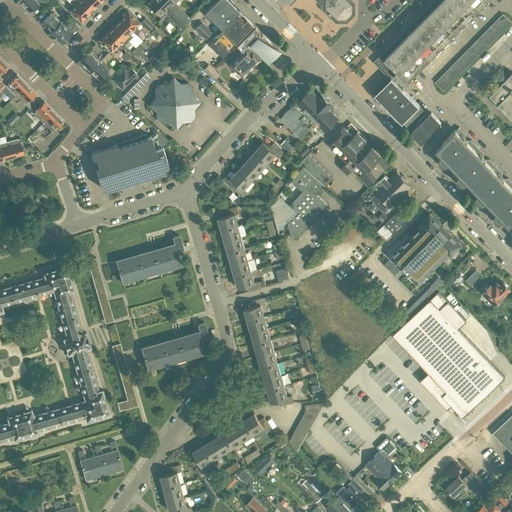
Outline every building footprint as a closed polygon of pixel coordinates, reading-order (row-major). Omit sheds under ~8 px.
[(39,0),(23,0),(21,2),(29,10),(39,0)] [(88,14),(78,3),(74,0),(70,4),(74,7),(71,10),(74,13),(74,14),(76,16),(77,16),(81,21),(88,14)] [(88,0),(74,0),(78,3),(88,14),(95,7),(88,0)] [(165,0),(150,0),(147,3),(160,15),(164,11),(180,27),(190,18),(183,11),(180,14),(165,0)] [(165,0),(180,14),(183,11),(178,7),(179,6),(174,1),(174,0),(165,0)] [(221,29),(239,11),(227,0),(216,0),(204,13),(221,29)] [(346,19),(352,13),(352,4),(347,0),(325,0),(326,7),(328,10),(327,12),(333,18),(335,16),(337,19),(346,19)] [(444,0),(429,16),(426,16),(415,28),(415,30),(410,34),(404,40),(393,52),(390,52),(383,59),(383,63),(394,75),(405,86),(448,43),(483,7),(489,0),(444,0)] [(52,7),(48,3),(43,8),(47,12),(52,7)] [(52,31),(59,23),(56,20),(59,17),(53,11),(43,22),(52,31)] [(214,36),(216,38),(209,45),(222,58),(225,55),(236,44),(254,26),(239,11),(221,29),(214,36)] [(121,19),(132,30),(135,33),(142,26),(136,20),(136,19),(134,17),(133,17),(128,12),(121,19)] [(503,13),(499,18),(507,26),(511,22),(503,13)] [(145,17),(140,21),(140,22),(149,31),(154,26),(145,17)] [(507,26),(499,18),(495,22),(503,30),(507,26)] [(121,19),(114,26),(129,40),(132,36),(129,33),(132,30),(121,19)] [(61,22),(59,23),(52,31),(49,33),(60,44),(72,33),(71,32),(77,26),(72,21),(66,27),(61,22)] [(212,31),(201,22),(195,29),(205,39),(212,31)] [(503,30),(495,22),(490,26),(499,34),(503,30)] [(114,26),(108,33),(118,43),(119,43),(121,41),(125,44),(129,40),(114,26)] [(260,32),(254,26),(236,44),(241,50),(245,47),(246,48),(250,53),(255,48),(261,54),(268,61),(275,54),(275,53),(278,50),(278,49),(273,48),(275,46),(261,33),(260,34),(259,33),(260,32)] [(499,34),(490,26),(486,30),(495,39),(499,34)] [(151,32),(155,37),(160,32),(155,27),(151,32)] [(495,39),(486,30),(482,35),(490,43),(495,39)] [(108,33),(101,40),(106,45),(108,48),(109,48),(111,50),(114,47),(118,51),(122,47),(119,43),(118,43),(108,33)] [(482,35),(478,39),(486,47),(490,43),(482,35)] [(478,39),(473,43),(482,52),(486,47),(478,39)] [(136,47),(141,52),(145,47),(140,43),(136,47)] [(482,52),(473,43),(469,48),(478,56),(482,52)] [(90,71),(99,61),(94,55),(100,49),(95,44),(92,47),(89,50),(88,50),(77,61),(88,72),(90,71)] [(141,52),(136,47),(131,51),(136,56),(141,52)] [(250,53),(246,48),(229,65),(242,78),(261,59),(258,57),(261,54),(255,48),(250,53)] [(478,56),(469,48),(465,52),(473,60),(478,56)] [(126,51),(122,55),(126,60),(131,55),(126,51)] [(465,52),(461,56),(469,65),(473,60),(465,52)] [(469,65),(461,56),(457,60),(465,69),(469,65)] [(195,69),(200,64),(192,57),(187,63),(195,69)] [(103,58),(99,61),(90,71),(98,79),(110,68),(105,64),(107,62),(103,58)] [(457,60),(452,65),(461,73),(465,69),(457,60)] [(208,73),(212,68),(208,64),(203,68),(208,73)] [(452,65),(448,69),(456,77),(461,73),(452,65)] [(123,68),(113,79),(122,88),(136,73),(131,69),(128,72),(123,68)] [(218,74),(212,68),(208,73),(214,79),(218,74)] [(448,69),(444,73),(452,82),(456,77),(448,69)] [(511,72),(489,96),(498,104),(511,117),(511,72)] [(444,73),(440,78),(448,86),(452,82),(444,73)] [(6,86),(2,91),(10,99),(14,94),(15,95),(26,84),(17,74),(6,85),(6,86)] [(98,83),(107,91),(114,84),(104,76),(98,83)] [(182,121),(188,121),(188,118),(192,115),(192,114),(194,114),(194,108),(200,101),(193,95),(193,87),(188,83),(179,83),(173,77),(167,84),(158,85),(154,90),(155,98),(149,104),(156,110),(156,119),(161,123),(169,122),(176,128),(182,121)] [(375,93),(374,94),(402,122),(420,106),(392,77),(391,78),(389,80),(385,83),(382,87),(383,88),(376,95),(375,94),(376,94),(375,93)] [(448,86),(440,78),(435,82),(444,90),(448,86)] [(26,84),(15,95),(24,104),(36,93),(26,84)] [(289,126),(322,94),(321,93),(317,97),(310,89),(297,102),(298,103),(294,106),(281,118),(289,126)] [(334,107),(322,94),(289,126),(298,135),(306,127),(309,129),(317,122),(329,112),(331,110),(334,107)] [(43,122),(54,111),(44,102),(36,109),(37,110),(34,114),(43,122)] [(0,114),(2,116),(12,125),(20,117),(15,112),(9,118),(4,113),(7,109),(4,106),(0,109),(0,114)] [(338,118),(331,110),(329,112),(317,122),(321,127),(318,129),(322,133),(325,130),(325,131),(338,118)] [(54,111),(43,122),(51,130),(54,127),(55,128),(63,120),(54,111)] [(490,111),(487,114),(492,119),(495,116),(490,111)] [(414,129),(421,136),(426,136),(430,133),(441,122),(431,112),(426,117),(424,115),(417,122),(419,124),(414,129)] [(367,140),(361,134),(358,131),(356,133),(350,127),(351,125),(347,129),(345,127),(344,127),(343,127),(342,128),(341,129),(342,130),(343,132),(330,145),(346,162),(341,167),(344,170),(369,146),(365,142),(367,140)] [(511,181),(508,177),(505,177),(504,178),(501,175),(502,175),(502,172),(496,165),(497,165),(496,165),(496,164),(496,165),(490,158),(487,158),(486,159),(483,156),(484,156),(484,152),(478,146),(477,146),(471,139),(468,139),(467,140),(465,137),(466,133),(460,127),(459,127),(454,131),(443,142),(442,140),(438,140),(434,143),(434,148),(441,154),(440,155),(441,155),(439,157),(439,161),(443,165),(447,165),(449,164),(450,164),(459,173),(458,174),(459,174),(457,176),(457,180),(461,184),(466,184),(467,183),(468,183),(478,192),(477,193),(476,195),(476,199),(479,203),(484,203),(486,202),(487,202),(496,211),(495,212),(496,212),(494,214),(494,218),(498,222),(502,222),(504,221),(505,221),(508,223),(511,223),(511,181)] [(25,135),(30,140),(37,134),(32,129),(25,135)] [(106,191),(153,176),(165,172),(164,168),(169,167),(162,147),(168,139),(157,129),(150,136),(117,147),(116,143),(102,148),(104,154),(95,157),(98,166),(95,167),(101,188),(105,187),(106,191)] [(6,142),(10,157),(23,153),(20,143),(19,143),(18,139),(6,142)] [(285,139),(281,143),(281,144),(288,151),(293,146),(285,139)] [(0,159),(10,157),(6,142),(0,144),(0,159)] [(255,151),(268,162),(276,153),(279,155),(283,151),(273,142),(269,146),(263,142),(255,151)] [(311,149),(306,143),(298,151),(303,157),(311,149)] [(369,146),(344,170),(347,173),(352,168),(368,185),(390,164),(388,166),(380,157),(382,156),(373,146),(371,148),(369,146)] [(268,162),(255,151),(247,160),(260,171),(268,162)] [(304,167),(314,158),(309,153),(299,163),(303,166),(304,167)] [(309,172),(318,163),(314,158),(304,167),(309,172)] [(260,171),(247,160),(239,169),(252,180),(260,171)] [(315,176),(323,168),(318,163),(309,172),(315,176)] [(304,167),(303,166),(291,180),(302,191),(292,203),(310,219),(311,218),(314,218),(327,204),(317,194),(319,192),(321,192),(323,190),(322,188),(325,185),(320,181),(315,176),(309,172),(304,167)] [(328,173),(323,168),(315,176),(320,181),(328,173)] [(252,180),(239,169),(231,178),(237,183),(233,188),(243,197),(247,192),(244,189),(252,180)] [(375,192),(376,193),(373,196),(375,202),(376,204),(380,207),(385,210),(389,206),(390,207),(411,186),(397,171),(388,179),(384,175),(373,186),(377,190),(375,192)] [(325,185),(333,178),(328,173),(320,181),(325,185)] [(275,184),(279,188),(284,182),(280,178),(275,184)] [(279,188),(275,184),(269,190),(274,194),(279,188)] [(49,203),(46,191),(41,193),(45,204),(49,203)] [(270,204),(278,231),(289,219),(291,220),(288,224),(291,236),(295,239),(309,224),(308,221),(310,219),(292,203),(290,205),(279,194),(270,204)] [(221,229),(238,225),(235,214),(239,213),(237,206),(224,209),(226,215),(218,218),(221,229)] [(404,221),(396,212),(384,224),(392,233),(404,221)] [(397,239),(385,251),(372,264),(378,270),(381,268),(407,294),(448,252),(450,255),(461,244),(430,213),(419,224),(421,226),(403,244),(397,239)] [(241,236),(238,225),(221,229),(225,241),(241,236)] [(175,245),(117,262),(120,273),(121,279),(122,281),(123,281),(122,279),(129,277),(129,279),(137,277),(137,275),(143,273),(144,275),(152,273),(151,271),(158,269),(159,271),(159,269),(165,267),(166,269),(174,267),(173,265),(180,263),(181,265),(181,264),(177,249),(182,248),(183,248),(179,235),(173,237),(175,245)] [(245,248),(241,236),(225,241),(228,252),(245,248)] [(248,259),(245,248),(228,252),(231,264),(248,259)] [(96,257),(88,260),(90,268),(91,270),(99,267),(96,257)] [(251,271),(248,259),(231,264),(235,275),(251,271)] [(51,283),(70,277),(67,266),(43,273),(44,277),(49,292),(53,290),(51,283)] [(289,278),(286,268),(277,271),(279,281),(289,278)] [(465,280),(470,285),(481,274),(476,269),(465,280)] [(251,271),(235,275),(238,287),(246,285),(248,291),(261,287),(259,281),(254,282),(251,271)] [(121,279),(120,273),(111,276),(113,282),(121,279)] [(49,292),(44,277),(33,280),(37,295),(49,292)] [(74,291),(70,277),(51,283),(53,290),(55,296),(70,292),(74,291)] [(37,295),(33,280),(21,284),(25,299),(37,295)] [(483,290),(482,292),(494,304),(509,288),(502,281),(500,284),(497,281),(492,285),(490,284),(489,285),(486,281),(480,287),(483,290)] [(25,299),(21,284),(9,287),(13,302),(25,299)] [(13,302),(9,287),(0,289),(0,300),(1,305),(13,302)] [(73,303),(70,292),(55,296),(58,308),(73,303)] [(248,321),(264,316),(261,305),(265,304),(263,297),(250,301),(252,307),(244,309),(248,321)] [(393,333),(465,409),(494,382),(495,384),(505,375),(450,317),(458,309),(448,299),(440,306),(431,297),(393,333)] [(73,303),(58,308),(61,320),(76,315),(73,303)] [(76,315),(61,320),(65,331),(80,327),(76,315)] [(268,328),(264,316),(248,321),(251,332),(268,328)] [(200,333),(142,350),(145,360),(147,366),(147,369),(148,369),(147,367),(154,365),(155,367),(163,364),(162,362),(169,361),(169,362),(177,360),(177,358),(183,356),(184,358),(184,356),(191,354),(191,356),(199,354),(199,352),(205,350),(206,352),(207,352),(202,336),(207,335),(208,335),(204,322),(198,324),(200,333)] [(80,327),(65,331),(67,338),(63,339),(68,355),(71,354),(73,359),(88,355),(86,349),(90,348),(85,332),(82,333),(80,327)] [(268,328),(251,332),(254,344),(271,339),(268,328)] [(490,331),(482,338),(486,342),(494,336),(490,331)] [(502,345),(494,336),(485,344),(492,352),(502,345)] [(274,351),(271,339),(254,344),(258,355),(274,351)] [(511,354),(502,345),(492,356),(504,367),(511,358),(511,354)] [(386,350),(406,368),(410,364),(390,346),(386,350)] [(274,351),(258,355),(261,367),(277,362),(274,351)] [(88,355),(73,359),(76,371),(91,367),(88,355)] [(147,366),(145,360),(137,363),(138,369),(147,366)] [(277,362),(261,367),(264,378),(281,374),(277,362)] [(91,367),(76,371),(80,383),(95,379),(91,367)] [(284,385),(281,374),(264,378),(267,390),(284,385)] [(98,391),(95,379),(80,383),(83,395),(98,391)] [(318,384),(311,386),(314,396),(321,394),(318,384)] [(284,385),(267,390),(271,402),(279,400),(281,405),(293,402),(292,395),(287,396),(284,385)] [(102,390),(98,391),(83,395),(85,401),(86,407),(93,405),(93,406),(97,405),(98,409),(104,407),(103,406),(107,405),(102,390)] [(126,394),(128,400),(130,408),(138,406),(134,392),(126,394)] [(86,407),(85,401),(80,402),(85,417),(86,421),(109,414),(107,405),(103,406),(104,407),(98,409),(97,405),(93,406),(93,405),(86,407)] [(85,417),(80,402),(69,405),(73,420),(85,417)] [(305,410),(316,415),(323,402),(305,404),(305,410)] [(73,420),(69,405),(57,409),(62,424),(73,420)] [(57,409),(45,412),(50,427),(62,424),(57,409)] [(31,410),(19,413),(25,436),(38,433),(37,431),(33,416),(31,410)] [(305,410),(303,415),(313,421),(316,415),(305,410)] [(45,412),(33,416),(37,431),(50,427),(45,412)] [(25,436),(19,413),(7,417),(8,423),(9,425),(13,438),(13,440),(25,436)] [(244,420),(253,434),(263,428),(265,432),(271,428),(264,417),(258,420),(254,413),(244,420)] [(313,421),(303,415),(300,421),(310,426),(313,421)] [(511,415),(494,433),(511,452),(511,415)] [(253,434),(244,420),(234,426),(242,440),(253,434)] [(300,421),(297,426),(307,431),(310,426),(300,421)] [(9,425),(8,423),(0,425),(0,436),(1,441),(13,438),(9,425)] [(234,426),(224,432),(232,446),(242,440),(234,426)] [(297,426),(294,431),(304,437),(307,431),(297,426)] [(294,431),(291,436),(302,442),(304,437),(294,431)] [(232,446),(224,432),(213,439),(222,453),(232,446)] [(302,442),(291,436),(288,442),(297,451),(302,442)] [(213,439),(203,445),(212,459),(222,453),(213,439)] [(390,440),(372,458),(394,481),(395,480),(395,477),(401,471),(386,456),(396,447),(390,440)] [(284,452),(290,448),(287,443),(281,447),(284,452)] [(212,459),(203,445),(193,451),(197,458),(191,461),(202,479),(208,475),(202,465),(212,459)] [(251,453),(254,458),(260,454),(257,448),(251,453)] [(117,449),(106,453),(111,472),(115,471),(115,469),(122,467),(122,469),(123,469),(117,449)] [(106,453),(91,457),(97,476),(101,475),(100,473),(107,471),(107,473),(111,472),(106,453)] [(254,458),(251,453),(244,457),(247,462),(254,458)] [(80,460),(85,479),(86,479),(85,477),(92,475),(93,477),(97,476),(91,457),(80,460)] [(394,481),(372,458),(365,464),(379,478),(376,481),(384,488),(391,482),(393,482),(394,481)] [(230,465),(234,470),(240,466),(237,461),(230,465)] [(266,468),(261,463),(255,468),(260,473),(266,468)] [(164,487),(180,483),(177,472),(182,471),(180,464),(167,467),(169,473),(161,475),(164,487)] [(234,470),(230,465),(224,469),(227,475),(234,470)] [(343,468),(338,474),(345,481),(350,475),(343,468)] [(447,489),(453,496),(453,495),(457,499),(464,492),(461,488),(465,484),(472,491),(476,487),(485,496),(490,491),(470,471),(466,476),(468,478),(464,481),(458,475),(447,485),(445,487),(447,489)] [(365,489),(370,495),(373,492),(375,490),(369,483),(367,485),(361,479),(357,475),(354,478),(365,489)] [(233,476),(226,483),(230,487),(237,480),(233,476)] [(314,499),(318,504),(320,502),(318,500),(323,496),(306,478),(300,484),(314,499)] [(339,494),(333,500),(344,511),(360,511),(360,510),(357,506),(354,506),(352,508),(347,502),(353,496),(355,499),(360,494),(361,493),(365,489),(354,478),(350,482),(352,483),(351,484),(347,487),(345,485),(337,492),(339,494)] [(180,483),(164,487),(167,499),(183,494),(180,483)] [(500,502),(505,498),(504,497),(506,496),(504,493),(497,499),(500,502)] [(183,494),(167,499),(170,511),(178,509),(178,511),(189,511),(193,511),(191,505),(186,506),(183,494)] [(266,511),(268,511),(254,496),(246,503),(254,511),(266,511)] [(310,510),(317,503),(311,497),(304,503),(310,510)] [(291,511),(279,500),(275,504),(282,511),(291,511)] [(344,511),(333,500),(327,506),(332,511),(344,511)] [(483,504),(474,511),(489,511),(497,506),(493,502),(486,508),(483,504)]
